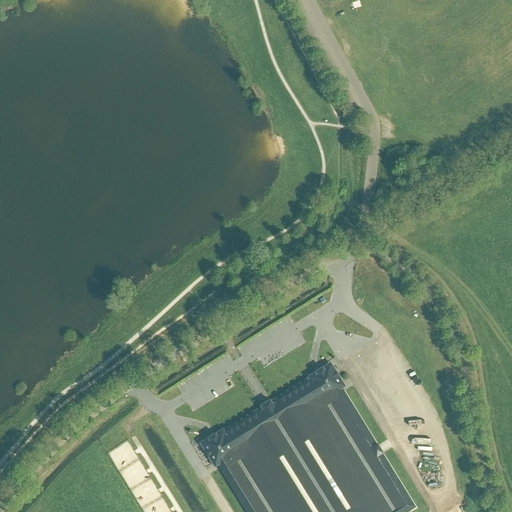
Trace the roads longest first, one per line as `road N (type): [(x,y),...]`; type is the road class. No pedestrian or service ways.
road 1 (unclassified): [(309,0),(374,127),(360,240),(131,383),(68,433),(0,508)]
road 2 (track): [(360,240),(511,147)]
